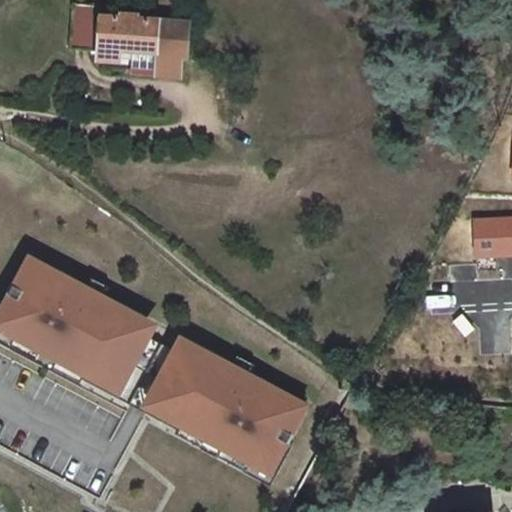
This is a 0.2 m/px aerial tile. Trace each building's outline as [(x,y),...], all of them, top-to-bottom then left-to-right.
[(124,18),(103,17),(104,8),(75,6),(73,50),(101,52),(101,61),(124,62),(124,70),(141,70),(162,71),(163,53),(190,54),(192,22),(140,19),(140,16),(124,15),(124,18)] [(162,71),(141,70),(141,75),(189,78),(190,54),(163,53),(162,71)] [(511,219),(477,222),(479,259),(498,258),(511,257),(511,219)] [(145,318),(30,257),(0,313),(0,336),(106,392),(137,331),(145,318)] [(145,318),(137,331),(186,358),(194,345),(145,318)] [(308,405),(194,345),(186,358),(137,331),(106,392),(268,479),(308,405)]
